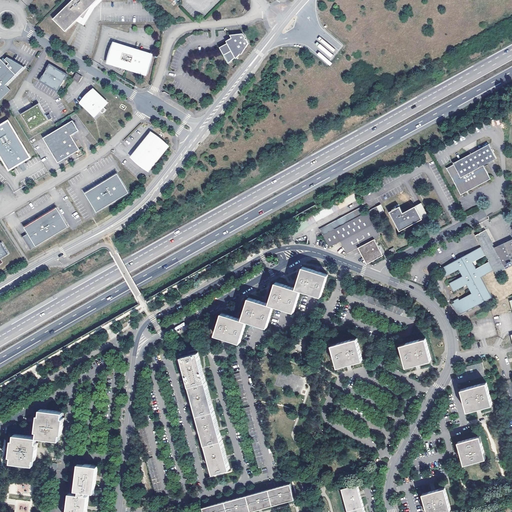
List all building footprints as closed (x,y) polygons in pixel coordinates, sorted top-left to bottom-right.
[(72,0),(54,19),(66,31),(81,16),(82,17),(84,18),(93,4),(96,0),(72,0)] [(243,32),(235,33),(235,34),(233,35),(231,36),(226,39),(227,40),(231,47),(224,51),(227,56),(230,57),(235,54),(236,57),(246,45),(249,41),(243,32)] [(220,44),(224,51),(231,47),(227,40),(220,44)] [(115,43),(109,62),(146,73),(152,54),(136,50),(115,43)] [(6,57),(5,56),(0,60),(0,102),(11,91),(6,86),(25,67),(12,54),(9,56),(11,58),(9,60),(6,57)] [(59,69),(51,64),(41,81),(59,92),(69,75),(59,69)] [(82,76),(77,73),(74,79),(79,82),(82,76)] [(108,103),(94,89),(82,102),(95,115),(101,110),(102,111),(103,113),(107,109),(104,106),(108,103)] [(25,112),(21,114),(31,131),(52,118),(50,114),(47,115),(46,116),(38,103),(25,112)] [(73,120),(44,138),(59,163),(63,160),(81,149),(72,135),(79,130),(73,120)] [(9,121),(0,126),(0,151),(2,154),(1,155),(10,170),(17,166),(17,164),(20,162),(23,161),(24,162),(31,157),(22,142),(21,143),(17,137),(18,136),(9,121)] [(168,146),(151,133),(143,144),(133,156),(150,169),(168,146)] [(454,164),(446,168),(461,195),(491,179),(483,165),(497,158),(489,144),(453,163),(454,164)] [(130,192),(118,173),(109,178),(108,179),(104,181),(99,185),(95,187),(92,189),(86,193),(98,212),(130,192)] [(296,226),(285,234),(289,242),(294,240),(292,235),(294,237),(310,225),(327,216),(357,200),(354,194),(326,208),(306,219),(296,226)] [(428,216),(421,203),(403,213),(400,207),(393,210),(389,212),(400,231),(420,220),(428,216)] [(368,211),(371,217),(379,212),(377,206),(368,211)] [(70,227),(58,207),(56,208),(50,212),(44,216),(41,218),(25,227),(29,234),(32,238),(26,241),(32,250),(70,227)] [(371,217),(368,211),(364,213),(361,207),(319,229),(329,247),(340,241),(347,253),(358,247),(362,254),(367,263),(383,255),(380,249),(379,247),(378,246),(375,239),(381,235),(371,217)] [(475,235),(481,247),(486,255),(489,261),(494,270),(496,274),(506,269),(485,230),(475,235)] [(511,239),(503,243),(511,262),(511,239)] [(0,266),(0,267),(1,266),(2,265),(3,264),(0,260),(10,254),(3,243),(0,244),(0,266)] [(486,255),(481,247),(463,256),(441,268),(446,276),(459,269),(463,276),(449,283),(454,291),(467,284),(472,293),(459,300),(458,298),(455,300),(456,301),(452,304),(458,315),(491,297),(481,277),(494,270),(489,261),(476,268),(472,262),(486,255)] [(328,274),(320,272),(318,271),(316,271),(303,267),(296,288),(292,287),(290,287),(289,286),(276,282),(269,304),(265,303),(263,302),(261,302),(249,298),(242,319),(238,318),(236,317),(234,317),(222,313),(215,335),(240,343),(247,321),(267,327),(274,305),(294,312),(301,290),(321,296),(328,274)] [(350,289),(348,295),(416,321),(418,315),(350,289)] [(337,367),(346,365),(348,364),(350,364),(363,360),(356,338),(331,345),(337,367)] [(425,338),(400,345),(406,367),(415,364),(417,364),(419,363),(431,360),(425,338)] [(198,352),(181,357),(185,373),(193,402),(201,431),(210,460),(213,473),(230,469),(198,352)] [(483,362),(456,370),(458,376),(484,368),(483,362)] [(239,373),(233,374),(242,405),(248,404),(239,373)] [(478,408),(480,408),(493,404),(486,382),(461,389),(467,411),(476,409),(478,408)] [(250,407),(243,409),(259,468),(265,466),(250,407)] [(11,457),(11,462),(33,465),(34,459),(36,459),(38,443),(36,443),(37,438),(59,440),(60,434),(62,434),(64,418),(62,418),(63,412),(40,409),(39,415),(37,414),(37,421),(35,431),(37,431),(36,437),(14,434),(13,440),(12,440),(10,456),(11,457)] [(144,426),(138,428),(146,456),(152,454),(144,426)] [(480,436),(458,442),(460,451),(461,453),(461,455),(464,464),(486,458),(480,436)] [(163,495),(152,458),(145,459),(156,497),(163,495)] [(57,463),(50,463),(48,479),(55,480),(57,463)] [(78,493),(69,492),(68,506),(67,511),(86,511),(89,495),(87,494),(87,491),(94,492),(98,465),(78,463),(77,475),(75,490),(79,490),(78,493)] [(291,484),(276,488),(272,489),(268,490),(256,493),(234,499),(213,505),(203,508),(203,511),(247,511),(295,499),(291,484)] [(357,484),(342,488),(348,511),(365,511),(360,493),(357,484)] [(432,491),(422,494),(427,511),(441,511),(451,510),(445,488),(436,490),(434,491),(432,491)]
